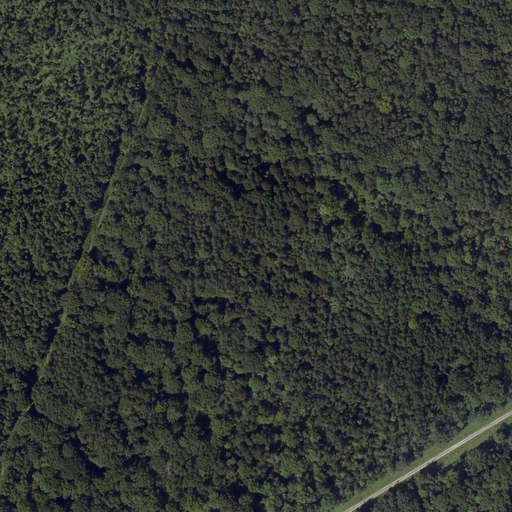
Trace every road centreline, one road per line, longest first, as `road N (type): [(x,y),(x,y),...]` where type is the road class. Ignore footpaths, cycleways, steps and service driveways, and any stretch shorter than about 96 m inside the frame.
road 1 (track): [(0,481),(123,159)]
road 2 (unclassified): [(346,511),(511,411)]
